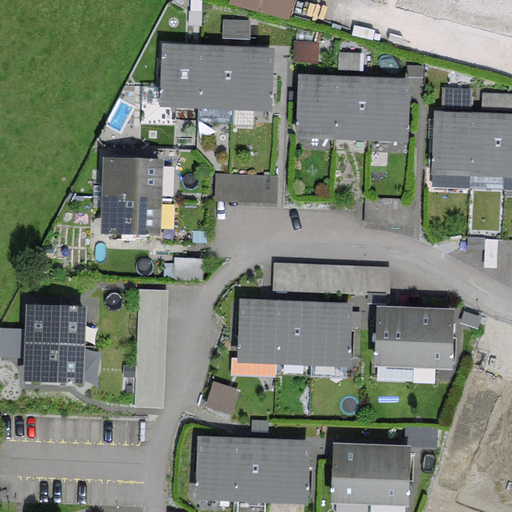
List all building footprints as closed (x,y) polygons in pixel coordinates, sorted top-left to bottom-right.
[(229,0),(228,6),(289,22),(294,0),(229,0)] [(511,0),(397,0),(396,7),(511,38),(511,0)] [(223,37),(236,37),(236,24),(224,23),(223,37)] [(249,24),(236,24),(236,37),(249,38),(249,24)] [(295,61),(315,62),(316,46),(296,45),(295,61)] [(162,103),(198,105),(200,54),(164,52),(162,103)] [(235,55),(200,54),(198,105),(233,106),(235,55)] [(271,57),(235,55),(233,106),(269,108),(271,57)] [(340,69),(360,69),(361,56),(341,56),(340,69)] [(298,134),(334,136),(336,85),(300,83),(298,134)] [(371,86),(336,85),(334,136),(369,137),(371,86)] [(407,88),(371,86),(369,137),(405,139),(407,88)] [(470,107),(471,92),(443,91),(443,106),(470,107)] [(483,107),(508,109),(508,96),(484,95),(483,107)] [(434,171),(470,172),(472,121),(436,120),(434,171)] [(507,122),(472,121),(470,172),(505,174),(507,122)] [(108,161),(107,198),(158,199),(160,163),(108,161)] [(214,202),(227,203),(228,174),(215,174),(214,202)] [(240,175),(228,174),(227,203),(239,203),(240,175)] [(253,175),(240,175),(239,203),(252,204),(253,175)] [(265,176),(253,175),(252,204),(264,204),(265,176)] [(278,176),(265,176),(264,204),(277,205),(278,176)] [(157,236),(158,199),(107,198),(106,234),(157,236)] [(364,226),(376,227),(377,198),(365,198),(364,226)] [(389,199),(377,198),(376,227),(388,227),(389,199)] [(402,199),(389,199),(388,227),(400,228),(402,199)] [(414,200),(402,199),(400,228),(413,228),(414,200)] [(484,268),(496,269),(497,240),(485,240),(484,268)] [(510,241),(497,240),(496,269),(509,269),(510,241)] [(200,279),(201,261),(176,260),(175,278),(200,279)] [(272,292),(285,292),(286,264),(273,263),(272,292)] [(299,264),(286,264),(285,292),(298,293),(299,264)] [(312,265),(299,264),(298,293),(311,293),(312,265)] [(325,265),(312,265),(311,293),(324,294),(325,265)] [(339,266),(325,265),(324,294),(338,294),(339,266)] [(352,266),(339,266),(338,294),(351,295),(352,266)] [(365,267),(352,266),(351,295),(364,295),(365,267)] [(378,267),(365,267),(364,295),(377,296),(378,267)] [(389,268),(378,267),(377,296),(390,296),(391,268),(389,268)] [(139,290),(138,305),(167,306),(167,291),(139,290)] [(138,305),(138,317),(166,319),(167,306),(138,305)] [(31,308),(30,345),(81,347),(83,310),(31,308)] [(239,359),(276,361),(278,309),(241,308),(239,359)] [(276,361),(311,362),(313,310),(278,309),(276,361)] [(349,312),(313,310),(311,362),(347,363),(349,312)] [(377,365),(413,366),(415,314),(379,313),(377,365)] [(451,316),(415,314),(413,366),(449,367),(451,316)] [(138,317),(137,330),(166,331),(166,319),(138,317)] [(137,330),(137,342),(165,344),(166,331),(137,330)] [(137,342),(136,355),(165,356),(165,344),(137,342)] [(80,383),(81,347),(30,345),(28,381),(80,383)] [(136,355),(136,367),(164,369),(165,356),(136,355)] [(136,367),(135,380),(164,381),(164,369),(136,367)] [(135,380),(135,393),(163,394),(164,381),(135,380)] [(230,413),(236,395),(213,387),(208,406),(230,413)] [(163,409),(163,394),(135,393),(134,407),(163,409)] [(434,447),(435,432),(409,431),(408,446),(434,447)] [(197,496),(234,497),(236,446),(199,444),(197,496)] [(234,497),(269,499),(271,447),(236,446),(234,497)] [(307,449),(271,447),(269,499),(305,500),(307,449)] [(333,501),(369,503),(371,451),(335,450),(333,501)] [(408,452),(371,451),(369,503),(406,504),(408,452)]
